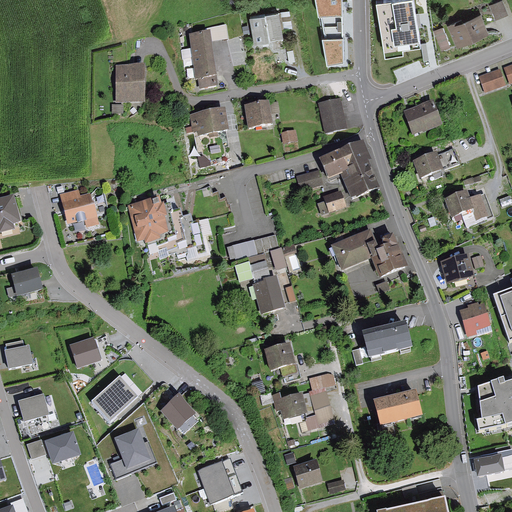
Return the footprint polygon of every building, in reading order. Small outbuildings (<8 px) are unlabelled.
[(343,13),(342,0),(314,0),(318,13),(343,13)] [(374,0),(385,54),(424,46),(415,0),(374,0)] [(500,0),(490,4),(496,19),(509,14),(503,0),(500,0)] [(290,11),(279,12),(282,29),(293,27),(290,11)] [(249,16),(254,44),(284,38),(282,29),(279,12),(266,14),(265,13),(249,16)] [(447,25),(457,48),(490,34),(481,13),(463,20),(462,18),(447,25)] [(206,29),(206,33),(210,32),(212,42),(229,40),(227,25),(206,29)] [(442,50),(451,46),(443,26),(434,30),(442,50)] [(199,90),(218,87),(212,42),(210,32),(206,33),(189,35),(191,49),(181,51),(182,59),(192,58),(196,81),(198,81),(199,90)] [(345,35),(322,36),(327,65),(346,63),(345,35)] [(116,104),(145,104),(146,66),(116,66),(116,104)] [(479,78),(485,94),(507,87),(501,70),(479,78)] [(325,135),(348,129),(341,99),(318,104),(325,135)] [(403,112),(412,137),(442,126),(434,101),(403,112)] [(248,131),(273,126),(271,115),(269,104),(269,103),(244,107),(248,131)] [(278,103),(269,104),(271,115),(280,114),(278,103)] [(124,114),(125,105),(114,105),(113,113),(124,114)] [(226,132),(229,131),(225,110),(195,115),(198,132),(199,138),(195,138),(200,169),(232,160),(226,132)] [(198,132),(195,115),(189,116),(193,133),(198,132)] [(296,131),(281,133),(283,145),(299,142),(296,131)] [(357,199),(381,189),(369,162),(373,161),(364,141),(319,161),(329,182),(342,176),(352,199),(357,197),(357,199)] [(414,161),(420,180),(433,175),(435,180),(444,176),(442,170),(461,163),(457,149),(439,155),(438,153),(414,161)] [(300,192),(323,186),(320,171),(296,177),(300,192)] [(57,196),(60,195),(65,194),(63,186),(56,188),(57,196)] [(60,195),(68,225),(85,221),(87,229),(99,225),(91,194),(81,196),(79,190),(65,194),(60,195)] [(329,214),(347,208),(341,191),(323,197),(325,203),(329,214)] [(444,200),(452,220),(462,216),(466,229),(488,221),(487,219),(494,217),(485,194),(471,199),(468,191),(444,200)] [(14,197),(0,200),(0,234),(15,231),(14,226),(21,224),(14,197)] [(511,203),(510,197),(499,200),(502,208),(511,204),(511,203)] [(160,199),(128,207),(137,243),(144,241),(145,244),(147,244),(150,256),(159,254),(160,260),(172,257),(173,262),(187,259),(188,264),(200,261),(199,259),(211,256),(206,237),(212,236),(208,220),(193,223),(191,216),(183,218),(181,211),(173,213),(171,205),(164,207),(164,205),(162,206),(160,199)] [(329,214),(325,203),(317,205),(321,217),(329,214)] [(436,226),(434,218),(428,220),(431,228),(436,226)] [(380,279),(408,268),(394,235),(377,242),(372,231),(331,248),(342,273),(372,260),(380,279)] [(280,249),(276,235),(228,248),(231,262),(280,249)] [(294,245),(282,249),(285,257),(297,254),(294,245)] [(276,271),(287,268),(282,249),(271,252),(276,271)] [(270,277),(264,255),(248,259),(254,281),(270,277)] [(441,263),(447,286),(475,279),(469,256),(441,263)] [(481,256),(472,259),(475,270),(484,268),(481,256)] [(17,298),(43,292),(38,270),(12,276),(14,287),(17,297),(17,298)] [(261,316),(285,310),(277,277),(263,281),(264,284),(253,286),(261,316)] [(511,283),(511,290),(493,297),(510,345),(511,344),(511,279),(511,280),(511,283)] [(17,297),(14,287),(7,289),(9,299),(17,297)] [(293,287),(286,289),(290,303),(297,301),(293,287)] [(460,312),(467,339),(478,336),(477,332),(491,328),(485,305),(479,307),(478,304),(468,307),(468,310),(460,312)] [(362,335),(369,362),(384,358),(384,357),(398,353),(399,355),(413,351),(406,324),(362,335)] [(94,339),(70,347),(78,371),(102,363),(94,339)] [(23,342),(6,345),(7,352),(25,348),(23,342)] [(243,347),(246,355),(257,352),(254,343),(243,347)] [(264,352),(270,373),(281,370),(285,384),(302,380),(298,365),(296,365),(290,345),(264,352)] [(7,352),(5,352),(9,372),(34,367),(29,347),(25,348),(7,352)] [(360,349),(352,352),(356,366),(364,364),(360,349)] [(154,384),(137,366),(122,380),(120,378),(92,403),(110,424),(117,418),(120,421),(141,402),(138,399),(154,384)] [(328,374),(309,380),(313,392),(326,388),(336,386),(334,376),(328,374)] [(252,381),(255,393),(264,391),(260,379),(252,381)] [(511,384),(505,386),(504,382),(478,390),(482,422),(477,423),(479,435),(506,429),(511,427),(511,384)] [(319,429),(335,425),(326,388),(313,392),(310,393),(310,394),(314,410),(319,429)] [(373,403),(379,426),(377,426),(380,439),(395,435),(393,426),(423,419),(416,393),(373,403)] [(281,412),(283,421),(306,415),(308,415),(307,412),(303,396),(302,395),(282,400),(280,394),(272,396),(277,413),(281,412)] [(310,394),(303,396),(307,412),(314,410),(310,394)] [(44,396),(18,403),(24,424),(50,417),(44,396)] [(196,416),(179,397),(161,413),(178,432),(180,430),(184,435),(199,422),(195,417),(196,416)] [(310,432),(319,429),(314,410),(307,412),(308,415),(306,415),(310,432)] [(145,445),(139,430),(115,440),(123,461),(111,466),(117,481),(158,464),(149,443),(145,445)] [(82,457),(74,434),(45,443),(52,466),(82,457)] [(46,456),(41,441),(27,446),(32,461),(46,456)] [(505,471),(511,470),(511,450),(502,453),(502,457),(474,461),(477,479),(506,474),(505,471)] [(294,453),(284,456),(287,466),(296,464),(294,453)] [(231,461),(199,473),(211,506),(243,495),(231,461)] [(299,490),(323,484),(317,462),(293,468),(299,490)] [(329,495),(346,491),(344,481),(327,485),(329,495)] [(256,490),(256,485),(248,485),(248,496),(254,496),(254,503),(261,503),(261,490),(256,490)] [(174,494),(159,499),(162,507),(177,501),(174,494)] [(12,504),(13,507),(15,511),(28,511),(24,499),(12,504)] [(447,511),(446,501),(392,511),(447,511)]
